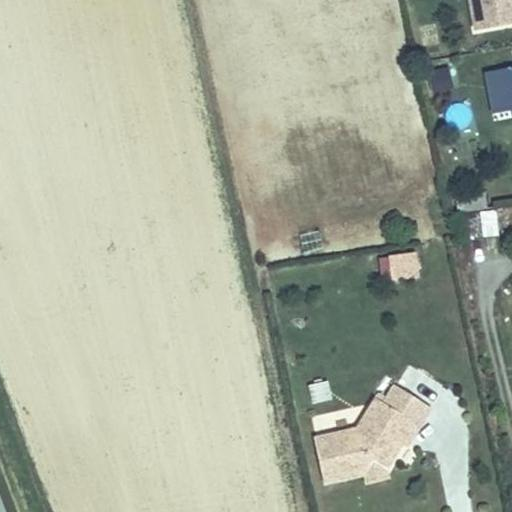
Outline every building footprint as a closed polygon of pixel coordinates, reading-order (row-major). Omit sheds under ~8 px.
[(511,23),(511,0),(470,0),(476,30),(511,23)] [(448,68),(425,75),(431,93),(454,86),(448,68)] [(511,72),(496,76),(504,115),(511,113),(511,72)] [(473,126),(470,106),(448,109),(451,130),(473,126)] [(497,210),(495,197),(466,201),(468,214),(497,210)] [(413,275),(409,254),(382,259),(385,279),(413,275)] [(326,381),(306,386),(311,404),(331,399),(326,381)] [(402,450),(423,416),(388,395),(381,406),(377,413),(370,409),(358,434),(316,445),(326,487),(364,477),(382,473),(397,447),(402,450)] [(381,406),(372,400),(367,407),(370,409),(377,413),(381,406)] [(382,473),(364,477),(367,486),(384,481),(382,473)]
